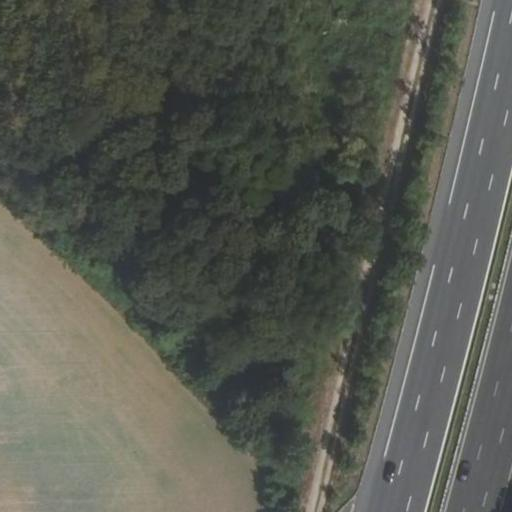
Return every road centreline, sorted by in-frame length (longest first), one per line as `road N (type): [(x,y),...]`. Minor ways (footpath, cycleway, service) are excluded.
road 1 (track): [(316,511),(433,0)]
road 2 (motorway): [(511,48),(398,511)]
road 3 (motorway): [(466,511),(511,332)]
